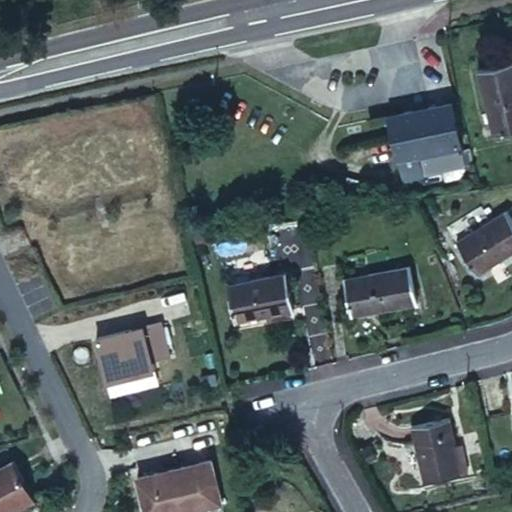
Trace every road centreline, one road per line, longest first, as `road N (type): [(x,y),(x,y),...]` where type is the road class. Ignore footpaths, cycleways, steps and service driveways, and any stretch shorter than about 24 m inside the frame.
road 1 (secondary): [(356,0),(0,77)]
road 2 (residential): [(0,290),(91,472),(85,511)]
road 3 (residential): [(315,397),(511,346)]
road 4 (residential): [(360,511),(321,443),(315,397)]
